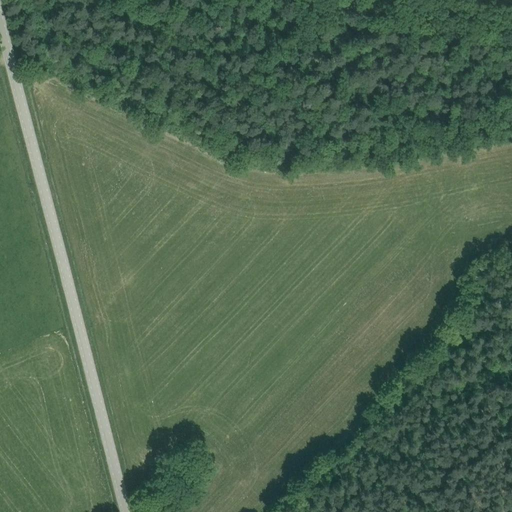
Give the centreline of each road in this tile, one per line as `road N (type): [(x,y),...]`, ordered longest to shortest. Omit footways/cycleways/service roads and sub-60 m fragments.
road 1 (unclassified): [(126,511),(0,11)]
road 2 (track): [(292,511),(464,342),(511,329)]
